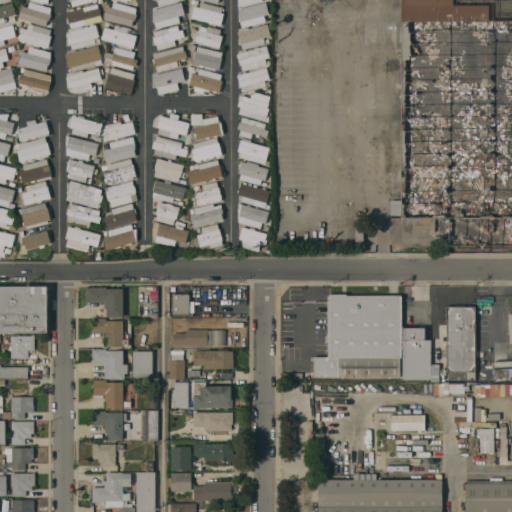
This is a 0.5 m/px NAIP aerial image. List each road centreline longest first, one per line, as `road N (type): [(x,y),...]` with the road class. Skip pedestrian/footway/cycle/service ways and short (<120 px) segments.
road 1 (residential): [(511,268),(0,271)]
road 2 (residential): [(265,268),(266,511)]
road 3 (residential): [(62,271),(64,511)]
